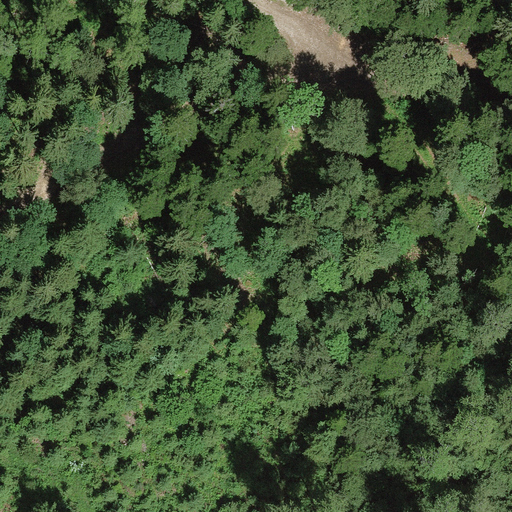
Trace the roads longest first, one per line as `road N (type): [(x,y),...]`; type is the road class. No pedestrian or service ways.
road 1 (track): [(0,227),(175,119),(300,82),(334,38)]
road 2 (track): [(511,123),(334,38)]
